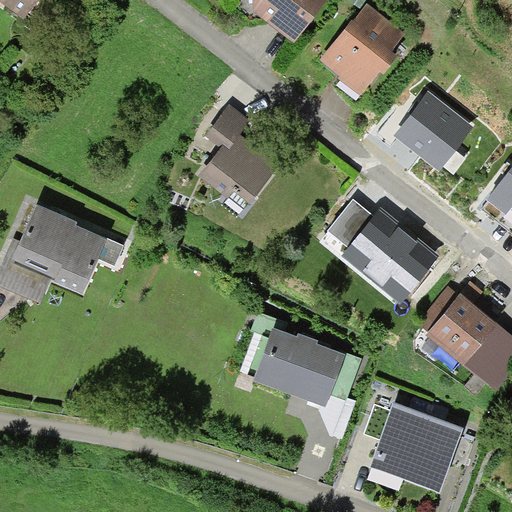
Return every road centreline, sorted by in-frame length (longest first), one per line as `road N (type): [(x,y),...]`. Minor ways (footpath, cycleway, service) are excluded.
road 1 (residential): [(153,0),(511,277)]
road 2 (residential): [(348,511),(153,445),(0,422)]
